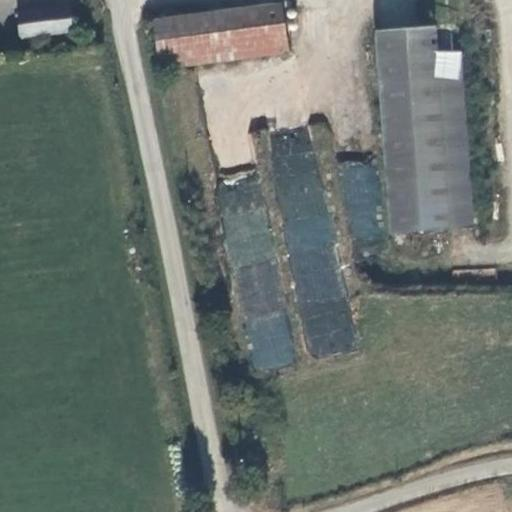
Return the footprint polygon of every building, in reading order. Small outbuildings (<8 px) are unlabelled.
[(103,20),(109,17),(110,11),(108,5),(107,3),(102,0),(99,0),(94,1),(90,5),(90,10),(91,15),(97,19),(103,20)] [(285,8),(165,23),(169,63),(291,49),(285,8)] [(22,14),(23,39),(50,39),(69,37),(68,12),(22,14)] [(457,23),(374,28),(390,234),(472,228),(457,23)] [(329,230),(314,150),(331,147),(327,121),(306,125),(306,127),(251,137),(257,172),(273,169),(285,238),(329,230)] [(378,162),(346,162),(346,240),(378,240),(378,162)]
